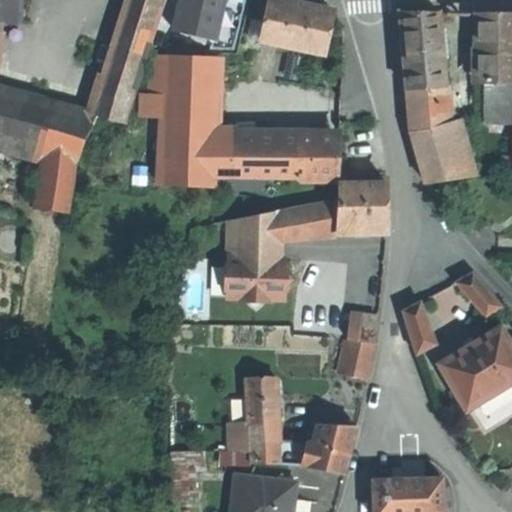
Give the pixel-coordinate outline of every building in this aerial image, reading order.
[(0,0),(0,18),(19,20),(20,0),(0,0)] [(126,0),(90,114),(97,116),(98,116),(126,125),(150,50),(166,0),(126,0)] [(181,0),(175,30),(213,40),(222,0),(181,0)] [(328,35),(333,13),(274,0),(269,0),(263,29),(261,38),(260,42),(278,45),(315,53),(323,55),(328,35)] [(444,87),(438,13),(399,13),(406,90),(444,87)] [(511,82),(511,13),(486,14),(486,83),(511,82)] [(261,38),(263,29),(257,28),(255,36),(261,38)] [(314,60),(315,53),(278,45),(277,51),(314,60)] [(150,96),(162,96),(163,56),(152,55),(150,94),(150,96)] [(215,187),(217,140),(219,91),(219,85),(220,58),(163,56),(162,96),(160,162),(159,185),(215,187)] [(486,122),(511,121),(511,82),(486,83),(486,122)] [(76,161),(97,116),(90,114),(0,87),(0,139),(50,154),(76,161)] [(446,104),(444,87),(406,90),(408,110),(446,104)] [(135,161),(160,162),(162,96),(150,96),(150,94),(137,94),(135,161)] [(448,125),(446,104),(408,110),(410,133),(445,126),(448,125)] [(461,179),(477,176),(464,125),(448,125),(445,126),(455,160),(461,179)] [(445,126),(410,133),(420,166),(455,160),(445,126)] [(68,212),(76,161),(50,154),(0,139),(0,151),(40,162),(33,207),(68,212)] [(241,178),(243,141),(217,140),(215,187),(219,187),(219,201),(237,202),(238,178),(241,178)] [(338,183),(338,181),(339,162),(340,145),(243,141),(241,178),(301,180),(301,182),(336,183),(338,183)] [(425,184),(461,179),(455,160),(420,166),(425,184)] [(385,181),(338,181),(338,183),(338,199),(335,232),(385,231),(385,206),(385,181)] [(335,232),(338,199),(310,203),(275,211),(275,237),(335,232)] [(275,237),(275,211),(239,219),(238,257),(274,258),(274,257),(275,237)] [(238,257),(239,219),(229,220),(229,257),(238,257)] [(238,257),(229,257),(228,298),(244,299),(255,310),(265,299),(282,300),(282,287),(290,280),(282,271),(283,265),(283,259),(274,258),(238,257)] [(486,317),(502,307),(473,273),(456,283),(486,317)] [(404,312),(417,355),(438,344),(422,302),(404,312)] [(374,345),(378,318),(351,314),(348,339),(374,345)] [(511,384),(511,343),(502,326),(439,363),(454,390),(467,411),(511,384)] [(368,380),(375,345),(374,345),(348,339),(346,339),(338,374),(368,380)] [(278,399),(277,377),(246,377),(249,422),(280,422),(278,399)] [(281,441),(280,422),(249,422),(249,425),(251,451),(251,463),(282,464),(281,441)] [(251,451),(249,425),(230,426),(230,451),(248,451),(251,451)] [(350,451),(357,425),(317,426),(314,441),(310,465),(309,467),(344,475),(350,451)] [(310,465),(314,441),(281,441),(282,464),(310,465)] [(199,451),(172,452),(172,468),(192,467),(199,467),(199,451)] [(172,468),(173,498),(193,498),(192,467),(172,468)] [(292,511),(296,484),(294,484),(277,482),(237,476),(232,511),(292,511)] [(405,479),(373,480),(373,511),(444,511),(444,478),(405,479)]
